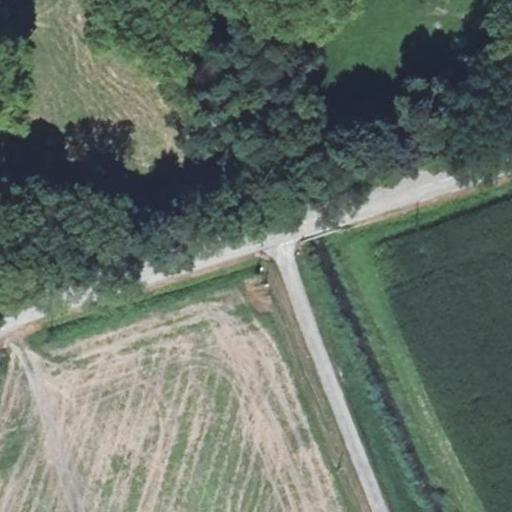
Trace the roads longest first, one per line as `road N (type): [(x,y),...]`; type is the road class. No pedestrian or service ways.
road 1 (unclassified): [(383,511),(278,233)]
road 2 (tertiary): [(0,321),(278,233)]
road 3 (tertiary): [(278,233),(511,159)]
